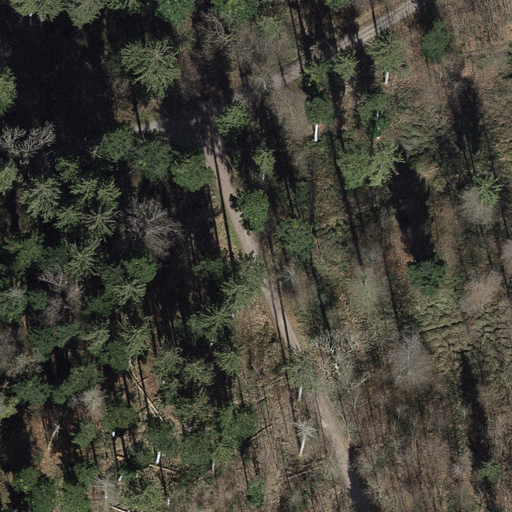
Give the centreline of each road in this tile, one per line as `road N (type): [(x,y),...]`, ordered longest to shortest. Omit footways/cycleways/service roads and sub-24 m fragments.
road 1 (track): [(184,119),(359,511)]
road 2 (track): [(412,0),(350,41),(184,119)]
road 3 (track): [(184,119),(0,178)]
